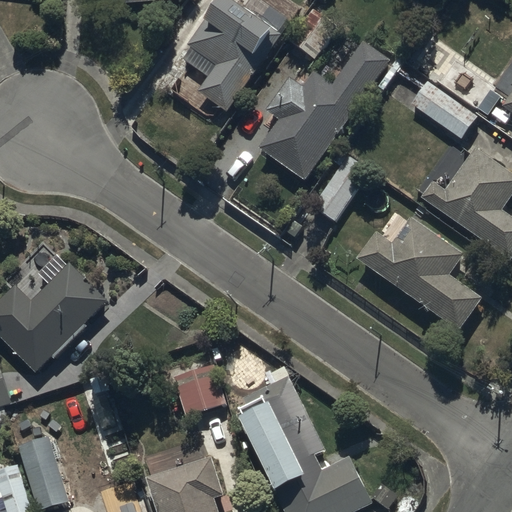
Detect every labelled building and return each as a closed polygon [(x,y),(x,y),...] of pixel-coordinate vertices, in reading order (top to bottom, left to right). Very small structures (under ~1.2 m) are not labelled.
[(180,0),(122,0),(124,10),(181,6),(180,0)] [(280,33),(232,0),(227,0),(212,23),(210,21),(192,47),(222,68),(204,93),(232,113),(267,63),(262,59),(280,33)] [(317,61),(342,28),(328,18),(303,51),(317,61)] [(309,184),(392,63),(366,45),(337,87),(317,74),(306,90),(294,81),(272,113),(283,121),(262,151),(309,184)] [(498,86),(455,56),(438,80),(481,111),(498,86)] [(480,118),(431,82),(413,106),(462,142),(480,118)] [(436,183),(425,199),(511,262),(511,215),(505,211),(511,201),(511,172),(480,149),(449,192),(436,183)] [(420,182),(421,182),(424,181),(425,180),(426,179),(427,178),(428,177),(429,176),(429,174),(430,173),(430,172),(431,171),(431,169),(431,168),(431,167),(431,165),(430,164),(430,162),(430,161),(429,160),(428,159),(427,158),(427,157),(426,156),(425,155),(423,154),(422,154),(421,153),(420,152),(418,152),(417,152),(416,152),(414,152),(413,152),(412,152),(410,153),(409,153),(408,154),(407,154),(406,155),(405,156),(404,157),(403,158),(402,159),(401,160),(401,162),(400,163),(400,164),(400,166),(400,167),(400,168),(400,170),(400,171),(400,172),(401,174),(401,175),(402,176),(403,177),(404,178),(405,179),(406,180),(407,181),(408,181),(409,182),(411,182),(412,183),(413,183),(415,183),(416,183),(418,183),(419,183),(420,182)] [(316,207),(338,222),(372,172),(343,153),(336,162),(343,166),(316,207)] [(381,234),(361,260),(463,333),(485,301),(451,276),(466,255),(414,218),(395,244),(381,234)] [(0,333),(40,373),(55,359),(57,361),(90,328),(88,325),(112,302),(73,264),(71,266),(60,255),(40,275),(51,286),(35,302),(19,285),(0,303),(0,333)] [(0,423),(4,423),(0,410),(0,409),(14,406),(0,359),(0,423)] [(231,404),(217,366),(176,381),(189,419),(231,404)] [(363,511),(377,506),(354,459),(325,472),(318,457),(329,452),(294,378),(242,402),(250,418),(244,421),(286,511),(363,511)] [(52,438),(21,447),(41,511),(45,511),(73,503),(52,438)] [(215,456),(149,477),(160,511),(220,511),(217,500),(228,497),(215,456)] [(36,511),(21,466),(0,472),(0,511),(36,511)]
